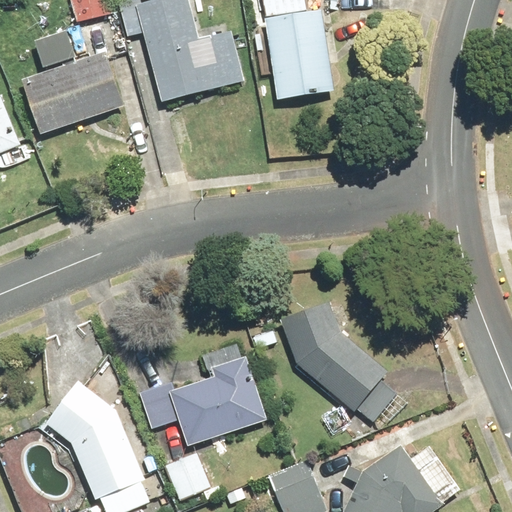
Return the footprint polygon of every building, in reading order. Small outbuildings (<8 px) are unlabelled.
[(114,11),(110,0),(69,0),(76,22),(114,11)] [(197,0),(168,0),(144,6),(167,104),(250,84),(237,29),(206,36),(197,0)] [(334,12),(271,21),(283,102),(346,93),(334,12)] [(113,50),(27,81),(46,136),(133,104),(113,50)] [(15,98),(0,103),(0,158),(33,147),(15,98)] [(33,149),(11,157),(23,187),(45,178),(33,149)] [(287,321),(297,365),(363,414),(397,369),(349,334),(344,309),(287,321)] [(220,375),(175,391),(194,445),(274,416),(253,357),(218,370),(220,375)] [(51,424),(82,452),(99,508),(153,491),(126,408),(83,380),(51,424)] [(422,511),(443,495),(403,446),(367,466),(346,511),(422,511)] [(211,493),(195,452),(163,465),(179,505),(211,493)] [(326,511),(329,511),(309,462),(268,479),(280,511),(326,511)]
